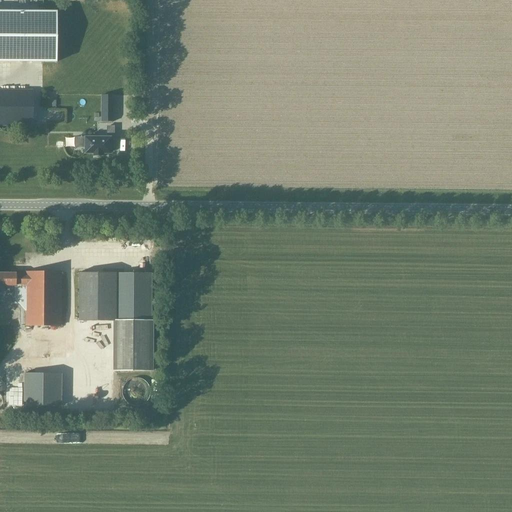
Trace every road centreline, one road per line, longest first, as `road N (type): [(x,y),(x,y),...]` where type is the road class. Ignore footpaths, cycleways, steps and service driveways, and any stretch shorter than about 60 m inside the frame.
road 1 (unclassified): [(511,209),(0,204)]
road 2 (unknown): [(0,380),(67,333),(72,205)]
